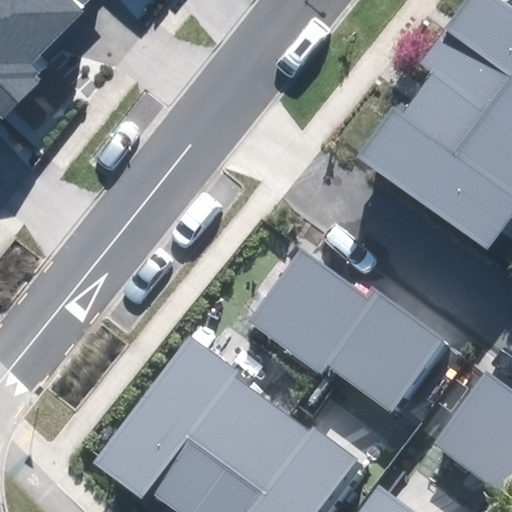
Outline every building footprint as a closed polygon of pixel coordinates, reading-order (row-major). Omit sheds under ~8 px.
[(0,0),(0,117),(41,76),(27,62),(89,0),(0,0)] [(511,7),(502,0),(468,0),(420,65),(425,69),(433,75),(511,133),(511,7)] [(511,133),(433,75),(400,118),(393,113),(359,158),(485,251),(511,214),(511,133)] [(302,243),(253,313),(397,414),(446,344),(302,243)] [(314,511),(360,450),(195,331),(95,468),(137,498),(153,477),(201,511),(200,511),(314,511)] [(511,471),(511,387),(490,370),(434,441),(497,490),(511,471)] [(420,511),(379,483),(359,511),(420,511)]
